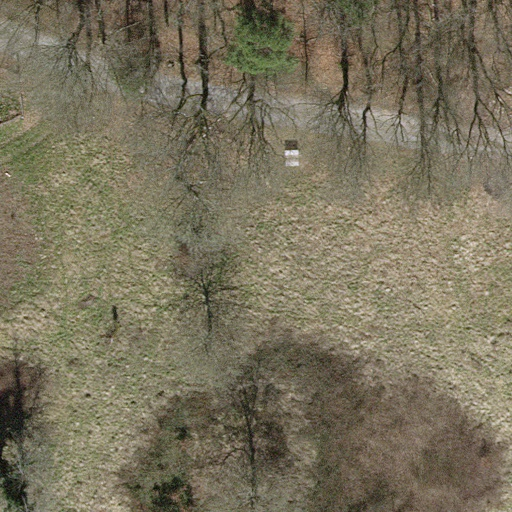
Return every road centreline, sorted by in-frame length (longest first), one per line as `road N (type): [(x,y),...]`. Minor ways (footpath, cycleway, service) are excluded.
road 1 (track): [(0,32),(118,80),(511,145)]
road 2 (track): [(118,80),(0,140)]
